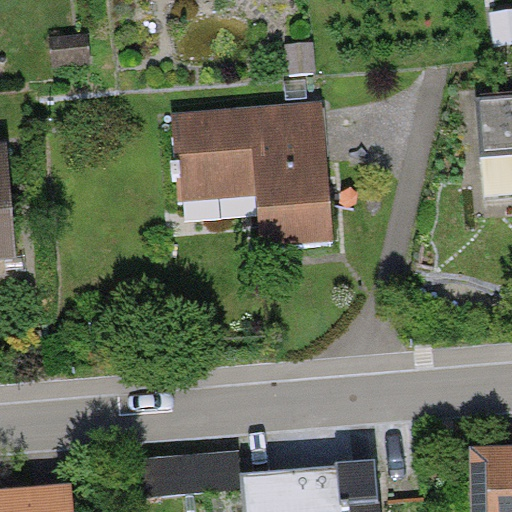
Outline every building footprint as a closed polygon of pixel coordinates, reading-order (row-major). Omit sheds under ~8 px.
[(511,203),(511,91),(480,94),(490,205),(511,203)] [(264,264),(341,257),(328,109),(177,123),(184,209),(259,203),(264,264)] [(0,273),(27,271),(17,155),(0,156),(0,273)] [(458,459),(457,426),(436,427),(437,460),(458,459)] [(236,464),(240,511),(388,511),(383,452),(236,464)] [(511,511),(511,459),(478,460),(479,511),(511,511)] [(0,501),(0,511),(83,511),(82,495),(0,501)]
